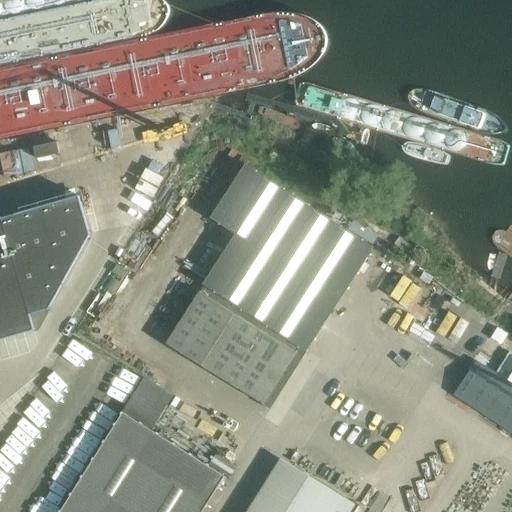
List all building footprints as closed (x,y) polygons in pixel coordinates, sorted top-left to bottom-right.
[(206,282),(207,283),(168,341),(264,404),(301,347),(307,350),(374,247),(246,164),(213,215),(238,232),(206,282)] [(83,195),(0,218),(0,340),(38,329),(33,314),(53,309),(93,234),(83,195)] [(511,382),(476,360),(454,394),(511,432),(511,382)] [(203,511),(226,475),(153,429),(125,412),(61,511),(203,511)] [(350,511),(356,504),(294,465),(265,511),(350,511)]
